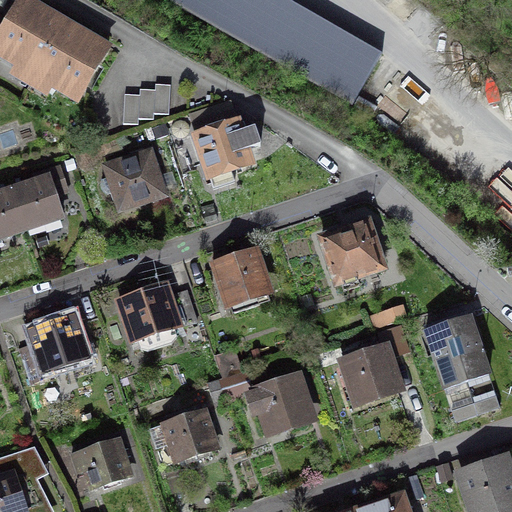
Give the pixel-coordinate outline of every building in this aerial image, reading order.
[(65,24),(23,0),(21,0),(0,37),(0,55),(75,99),(79,98),(108,49),(65,24)] [(166,0),(353,106),(384,52),(292,0),(166,0)] [(125,96),(123,125),(138,126),(139,120),(154,121),(154,115),(169,115),(170,86),(155,85),(155,91),(148,91),(140,90),(140,96),(125,96)] [(244,123),(196,138),(214,190),(235,183),(231,170),(250,164),(246,151),(252,149),(260,146),(255,129),(247,132),(244,123)] [(149,151),(106,165),(120,208),(163,194),(156,173),(149,151)] [(43,181),(13,191),(26,229),(62,217),(55,196),(61,194),(67,192),(59,169),(41,175),(43,181)] [(0,237),(26,229),(13,191),(0,195),(0,237)] [(344,231),(321,238),(336,284),(340,282),(343,291),(359,286),(356,277),(382,268),(367,223),(344,231)] [(233,263),(217,268),(232,315),(270,302),(254,256),(233,263)] [(145,292),(119,301),(133,344),(138,342),(141,350),(149,352),(172,345),(177,338),(174,330),(197,323),(187,293),(173,297),(177,308),(172,309),(164,286),(145,292)] [(383,314),(387,325),(405,319),(401,308),(392,311),(383,314)] [(51,324),(31,331),(35,345),(27,347),(19,350),(31,385),(48,379),(46,373),(86,359),(72,317),(51,324)] [(489,375),(470,319),(459,322),(448,326),(467,383),(489,375)] [(399,321),(338,342),(358,402),(397,389),(391,370),(388,361),(410,354),(399,321)] [(467,383),(448,326),(437,330),(425,334),(444,390),(467,383)] [(235,351),(215,358),(223,380),(243,373),(235,351)] [(246,372),(219,382),(229,408),(242,404),(239,396),(253,392),(246,372)] [(303,379),(297,381),(252,396),(257,413),(264,411),(270,431),(309,418),(306,407),(305,404),(311,402),(303,379)] [(229,408),(219,382),(209,385),(217,412),(229,408)] [(499,407),(495,393),(472,401),(477,415),(499,407)] [(477,415),(472,401),(450,408),(455,422),(477,415)] [(210,431),(204,412),(150,430),(165,474),(180,469),(177,463),(216,450),(210,431)] [(123,459),(117,441),(72,457),(77,474),(87,470),(93,490),(129,477),(123,459)] [(49,511),(37,487),(22,457),(3,464),(8,478),(0,480),(0,511),(49,511)] [(439,465),(444,481),(467,475),(462,459),(439,465)] [(484,472),(465,478),(476,511),(491,511),(511,505),(511,493),(503,465),(484,472)] [(363,511),(361,511),(405,511),(401,499),(363,511)]
